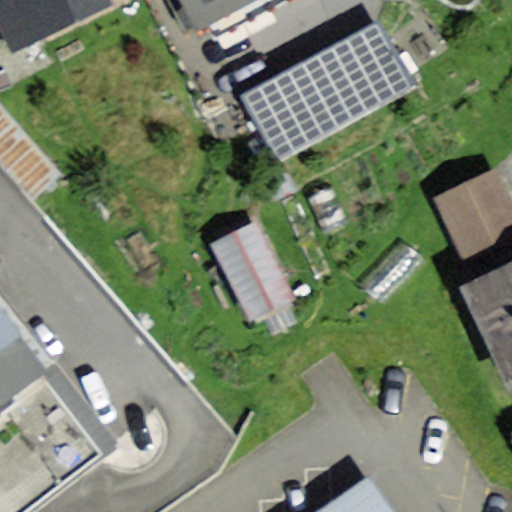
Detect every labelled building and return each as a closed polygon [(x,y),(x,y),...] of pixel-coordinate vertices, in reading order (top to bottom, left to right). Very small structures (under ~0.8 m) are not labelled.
[(0,0),(0,20),(11,44),(104,0),(0,0)] [(187,0),(199,25),(252,0),(187,0)] [(278,150),(418,76),(383,9),(242,82),(278,150)] [(511,185),(498,156),(434,186),(463,248),(511,225),(511,185)] [(252,313),(297,292),(259,210),(214,231),(252,313)] [(471,284),(511,378),(511,266),(509,268),(471,284)] [(0,394),(33,368),(0,326),(0,394)] [(0,450),(0,506),(58,475),(45,451),(15,467),(4,448),(0,450)] [(391,511),(370,480),(323,511),(391,511)]
